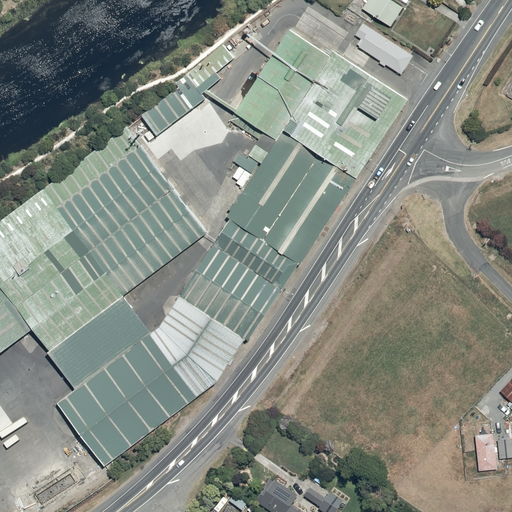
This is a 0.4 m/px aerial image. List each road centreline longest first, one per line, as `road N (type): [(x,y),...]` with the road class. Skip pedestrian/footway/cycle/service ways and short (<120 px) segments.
road 1 (primary): [(414,143),(236,385),(175,453),(105,511)]
road 2 (primary): [(509,0),(414,143)]
road 3 (unclassified): [(511,300),(454,243),(452,163)]
